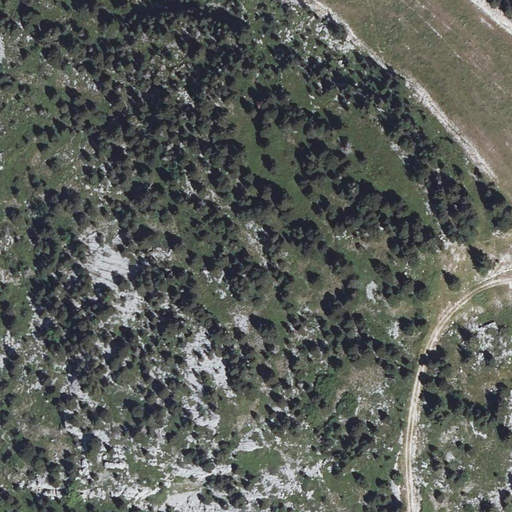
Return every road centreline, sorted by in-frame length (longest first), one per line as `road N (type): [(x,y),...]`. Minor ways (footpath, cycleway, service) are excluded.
road 1 (track): [(300,0),(433,114),(511,214)]
road 2 (track): [(409,511),(408,449),(437,325),(456,300),(493,276),(511,274)]
